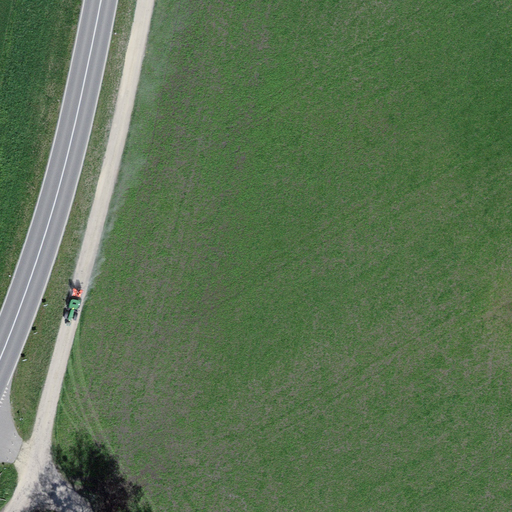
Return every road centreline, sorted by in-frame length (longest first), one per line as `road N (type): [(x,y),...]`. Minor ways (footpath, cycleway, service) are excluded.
road 1 (track): [(143,0),(100,211),(29,471),(1,511)]
road 2 (secondary): [(97,0),(43,228),(0,348)]
road 3 (track): [(0,168),(35,0)]
